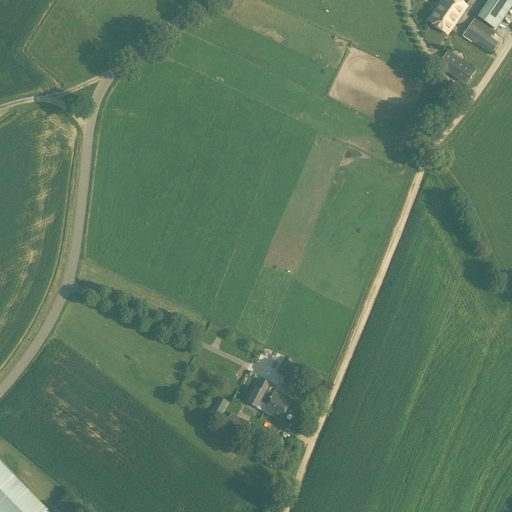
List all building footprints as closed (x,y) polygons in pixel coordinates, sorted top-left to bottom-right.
[(466,7),(456,0),(441,0),(427,20),(447,34),(466,7)] [(496,29),(511,5),(511,0),(492,0),(480,18),(496,29)] [(475,19),(465,33),(483,45),(493,52),(499,44),(490,38),(494,32),(475,19)] [(475,71),(447,51),(437,66),(456,79),(465,86),(475,71)] [(412,127),(420,131),(423,125),(428,129),(437,117),(422,106),(413,118),(422,125),(415,122),(412,127)] [(282,363),(278,361),(281,355),(266,347),(264,351),(262,350),(260,354),(277,363),(276,365),(280,367),(276,373),(284,377),(285,375),(290,378),(294,370),(281,363),(282,363)] [(272,394),(266,391),(269,384),(260,380),(256,389),(255,388),(247,404),(257,409),(260,402),(267,405),(263,413),(280,422),(290,402),(272,394)] [(219,418),(227,402),(219,398),(210,413),(219,418)] [(225,424),(245,434),(250,423),(230,414),(225,424)] [(45,511),(47,511),(0,462),(0,511),(45,511)]
